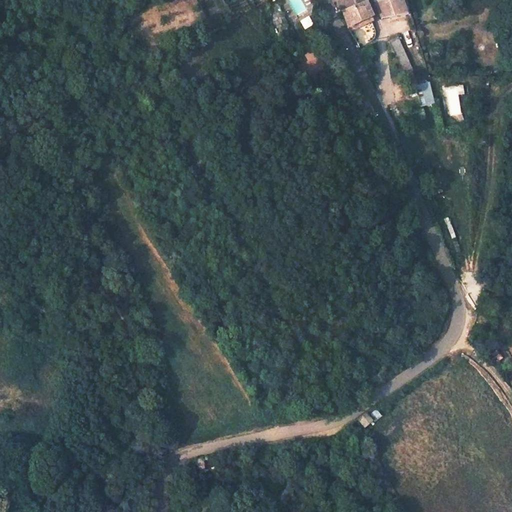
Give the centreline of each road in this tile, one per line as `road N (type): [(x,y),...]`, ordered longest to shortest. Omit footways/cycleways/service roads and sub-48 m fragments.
road 1 (unclassified): [(321,0),(366,82),(457,294),(457,325),(425,363),(338,421),(179,455),(160,480),(161,511)]
road 2 (track): [(460,313),(477,300),(499,101),(511,88)]
